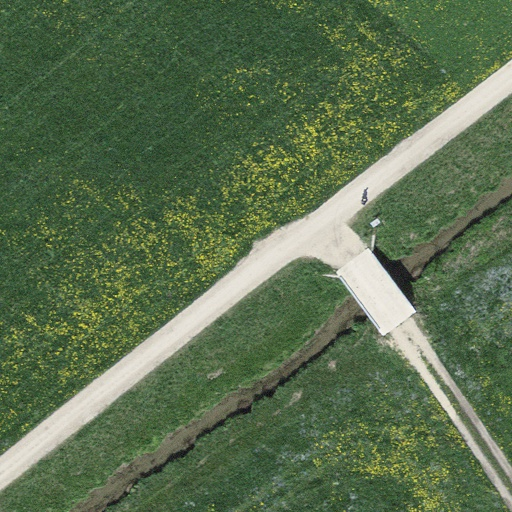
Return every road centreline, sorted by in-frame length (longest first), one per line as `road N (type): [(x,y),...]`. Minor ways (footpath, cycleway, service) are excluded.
road 1 (track): [(0,472),(511,73)]
road 2 (track): [(511,486),(327,218)]
